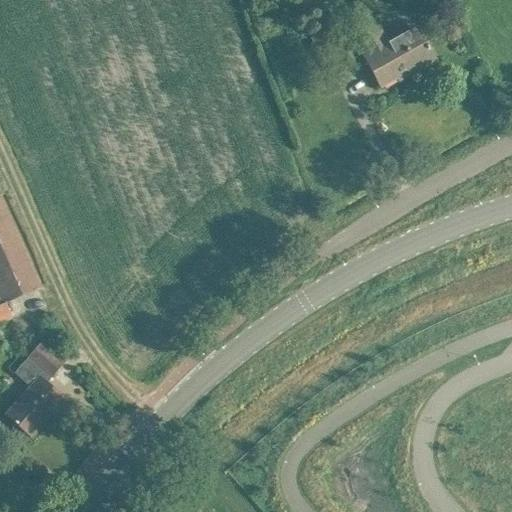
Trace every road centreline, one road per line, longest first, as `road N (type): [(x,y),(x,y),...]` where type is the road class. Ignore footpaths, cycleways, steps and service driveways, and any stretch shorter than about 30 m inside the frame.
road 1 (secondary): [(83,511),(178,405),(278,321),(402,248),(511,203)]
road 2 (track): [(0,152),(81,328),(125,386),(165,421)]
road 3 (residential): [(317,256),(511,146)]
